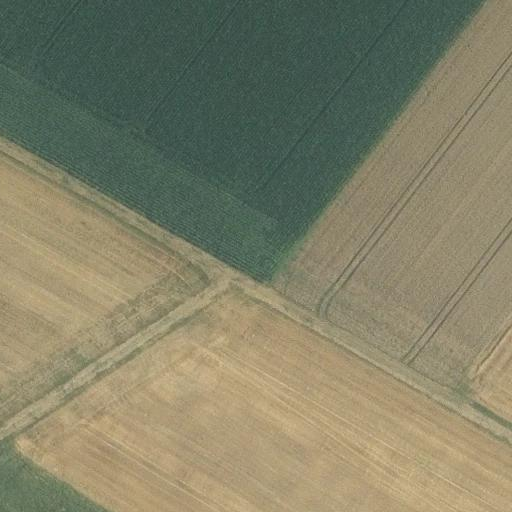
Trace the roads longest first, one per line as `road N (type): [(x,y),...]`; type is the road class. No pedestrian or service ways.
road 1 (track): [(0,443),(243,283),(0,141)]
road 2 (track): [(243,283),(511,437)]
